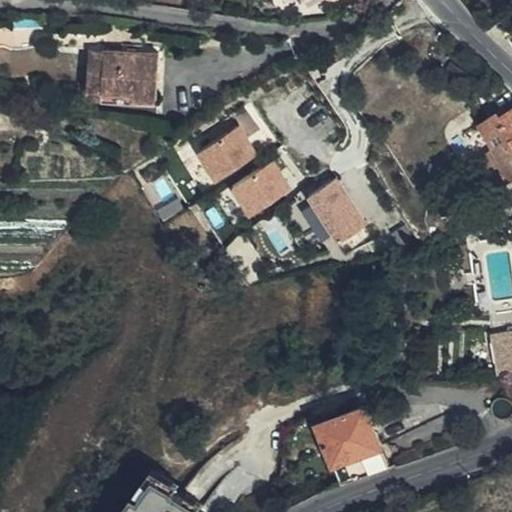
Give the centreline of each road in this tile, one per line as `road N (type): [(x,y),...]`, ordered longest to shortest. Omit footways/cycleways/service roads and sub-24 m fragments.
road 1 (motorway): [(0,262),(192,0)]
road 2 (tertiary): [(511,443),(314,511)]
